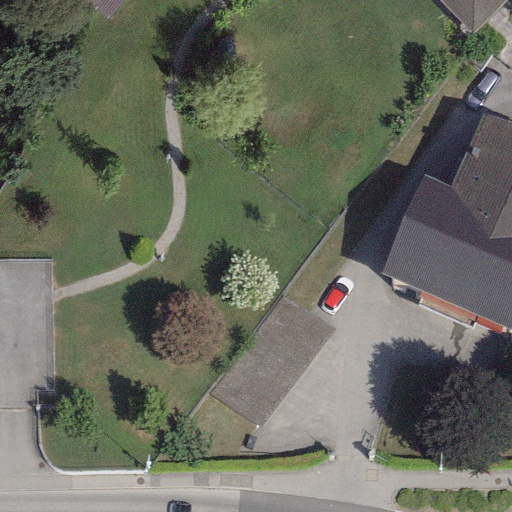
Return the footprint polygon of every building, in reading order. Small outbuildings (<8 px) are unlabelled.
[(118,0),(88,0),(104,15),(118,0)] [(511,0),(437,0),(470,34),(504,0),(511,0)] [(511,125),(480,112),(447,188),(421,177),(379,274),(419,291),(501,326),(511,331),(511,125)] [(496,336),(501,326),(419,291),(415,301),(496,336)] [(330,331),(281,295),(209,394),(258,429),(330,331)]
